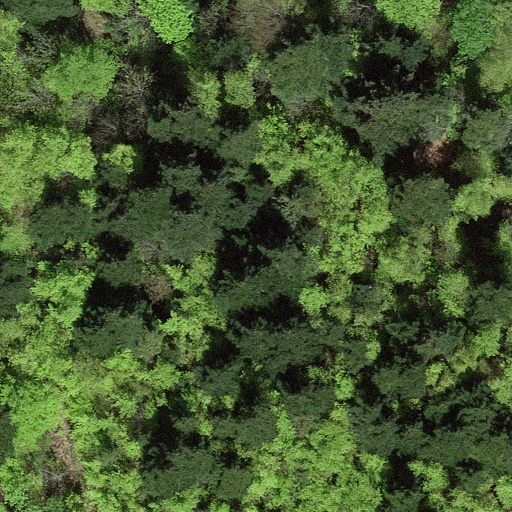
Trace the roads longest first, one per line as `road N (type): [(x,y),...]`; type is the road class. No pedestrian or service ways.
road 1 (track): [(511,259),(386,166),(245,93),(79,35),(12,0)]
road 2 (track): [(0,111),(93,511)]
